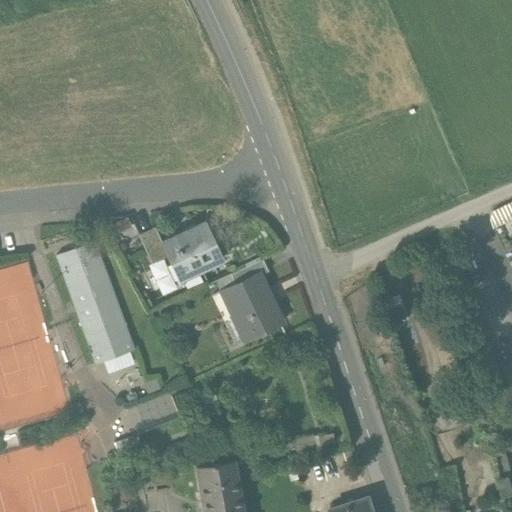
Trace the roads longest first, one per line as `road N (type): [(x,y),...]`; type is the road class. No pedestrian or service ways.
road 1 (tertiary): [(278,173),(391,511)]
road 2 (residential): [(278,173),(0,212)]
road 3 (track): [(315,281),(511,197)]
road 4 (tertiary): [(205,0),(278,173)]
